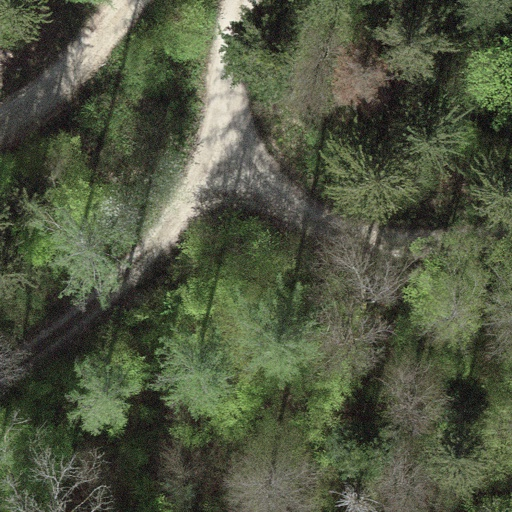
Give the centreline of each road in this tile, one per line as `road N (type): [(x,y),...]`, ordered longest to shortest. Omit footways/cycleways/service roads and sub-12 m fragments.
road 1 (track): [(0,374),(60,333),(163,232),(236,133)]
road 2 (track): [(236,133),(264,184),(334,245),(422,254),(511,240)]
road 3 (track): [(120,0),(43,106),(0,137)]
road 4 (track): [(235,0),(219,91),(236,133)]
